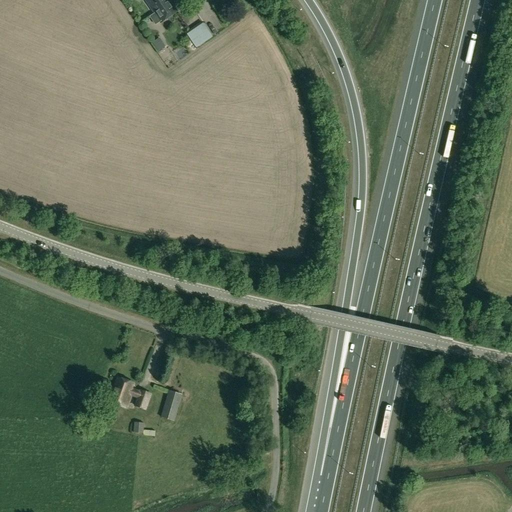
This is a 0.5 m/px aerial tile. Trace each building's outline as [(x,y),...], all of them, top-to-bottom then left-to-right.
[(144,0),(161,24),(178,12),(171,2),(173,0),(144,0)] [(198,48),(213,38),(203,23),(188,33),(198,48)] [(188,43),(181,47),(185,53),(191,49),(188,43)] [(108,401),(127,407),(131,397),(136,398),(133,406),(146,411),(152,394),(139,389),(139,391),(132,388),(134,384),(118,378),(114,389),(112,389),(108,401)] [(168,391),(160,417),(174,421),(182,395),(168,391)] [(133,433),(143,434),(144,424),(134,423),(133,433)]
